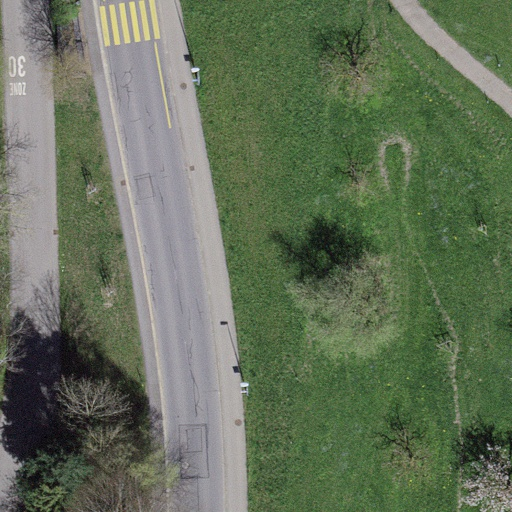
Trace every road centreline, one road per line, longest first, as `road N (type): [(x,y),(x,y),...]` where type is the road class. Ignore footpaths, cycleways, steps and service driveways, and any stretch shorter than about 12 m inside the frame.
road 1 (residential): [(202,511),(185,321),(132,0)]
road 2 (residential): [(0,511),(32,407),(28,0)]
road 3 (track): [(410,0),(442,47),(511,104)]
